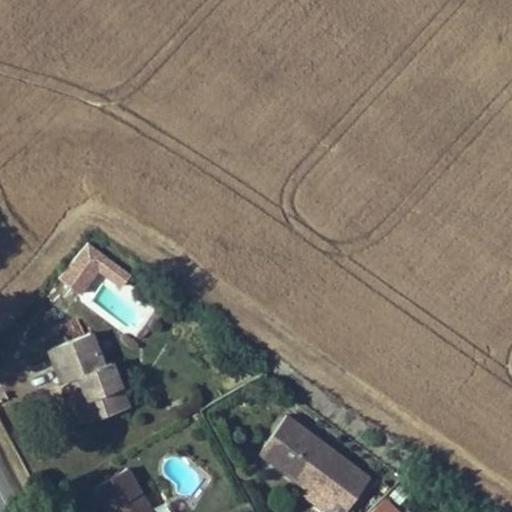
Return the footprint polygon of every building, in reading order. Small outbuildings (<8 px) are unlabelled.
[(103,360),(91,328),(45,345),(57,376),(65,373),(82,419),(114,408),(108,391),(122,385),(112,356),(103,360)] [(108,391),(114,408),(129,402),(122,385),(108,391)] [(345,511),(373,476),(286,412),(258,450),(304,485),(328,502),(324,508),(330,511),(345,511)] [(152,511),(128,465),(92,484),(106,510),(108,509),(114,506),(117,511),(152,511)] [(324,508),(328,502),(304,485),(300,490),(324,508)] [(369,511),(400,511),(385,496),(369,511)]
